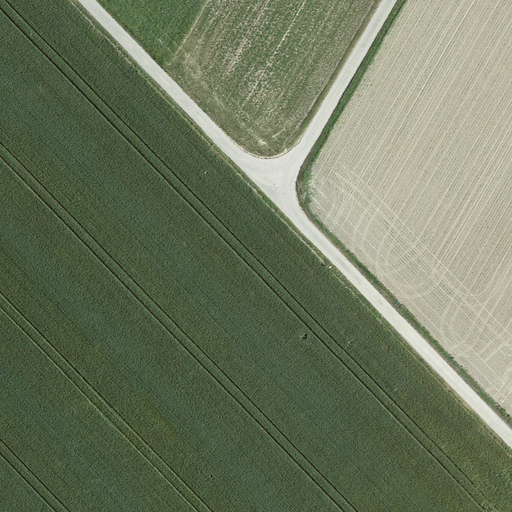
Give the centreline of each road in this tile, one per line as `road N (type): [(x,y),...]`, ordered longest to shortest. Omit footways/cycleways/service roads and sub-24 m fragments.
road 1 (track): [(511,442),(275,196)]
road 2 (track): [(84,0),(275,196)]
road 3 (track): [(275,196),(389,0)]
